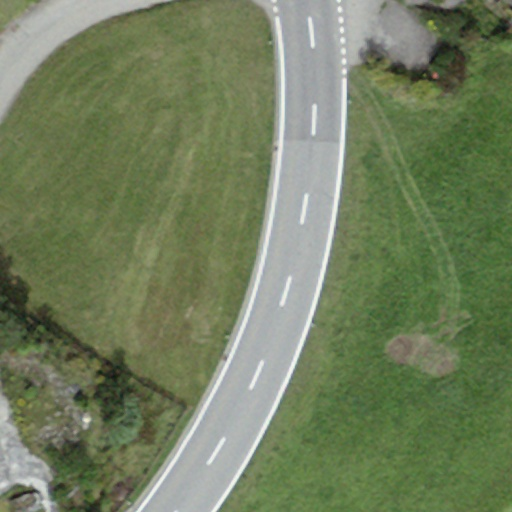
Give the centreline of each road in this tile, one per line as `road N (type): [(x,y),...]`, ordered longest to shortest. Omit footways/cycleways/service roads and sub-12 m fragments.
road 1 (secondary): [(175,511),(224,440),(282,309),(308,196),(314,105),(304,0)]
road 2 (residential): [(102,0),(46,38),(0,89)]
